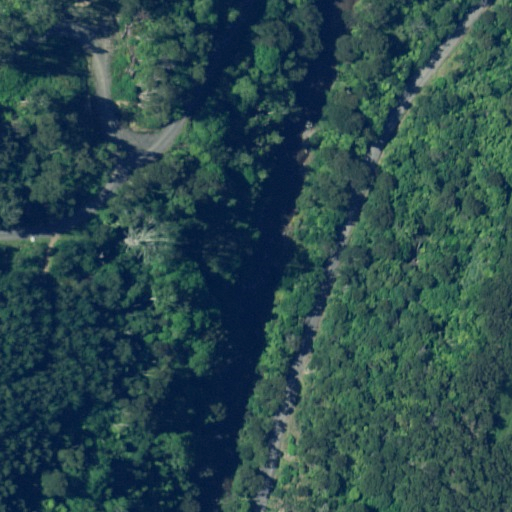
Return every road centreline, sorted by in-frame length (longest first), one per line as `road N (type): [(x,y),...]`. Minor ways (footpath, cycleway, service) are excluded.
road 1 (unclassified): [(455,0),(301,242),(230,511)]
road 2 (track): [(0,223),(102,225),(245,0)]
